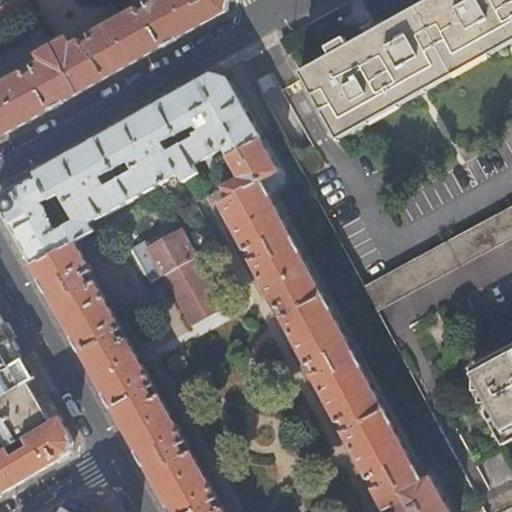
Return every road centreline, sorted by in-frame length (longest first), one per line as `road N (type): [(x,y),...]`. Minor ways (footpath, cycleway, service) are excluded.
road 1 (residential): [(271,14),(0,168)]
road 2 (residential): [(114,459),(0,255)]
